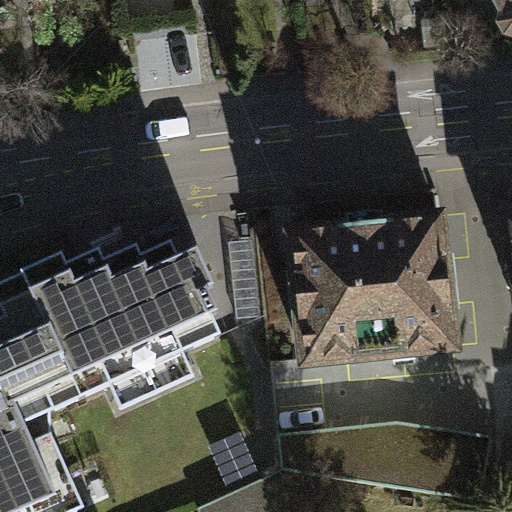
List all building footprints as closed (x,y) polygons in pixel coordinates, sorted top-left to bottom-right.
[(511,0),(503,0),(503,1),(500,20),(504,32),(511,34),(511,0)] [(440,216),(287,234),(302,361),(454,344),(440,216)] [(24,275),(79,395),(178,349),(175,343),(212,326),(196,292),(210,286),(194,251),(174,261),(167,246),(143,257),(138,247),(102,264),(96,252),(63,268),(59,258),(24,275)] [(79,395),(24,275),(0,286),(0,511),(64,511),(79,506),(49,434),(30,441),(20,420),(79,395)] [(392,418),(277,435),(282,470),(478,500),(489,438),(392,418)] [(288,511),(282,470),(201,506),(203,511),(288,511)]
